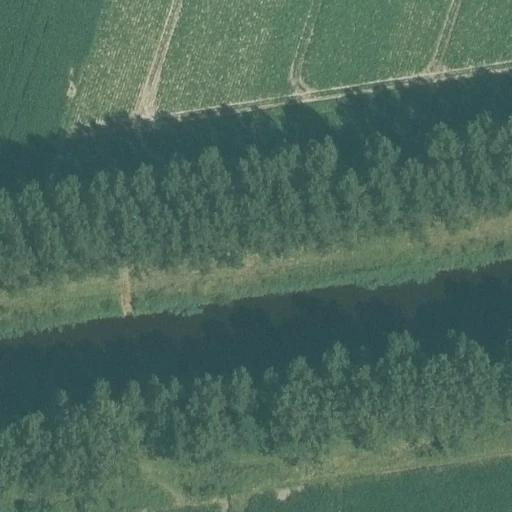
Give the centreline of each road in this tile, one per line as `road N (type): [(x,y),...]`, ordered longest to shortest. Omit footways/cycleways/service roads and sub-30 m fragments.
road 1 (unclassified): [(511,196),(0,272)]
road 2 (track): [(511,399),(0,474)]
